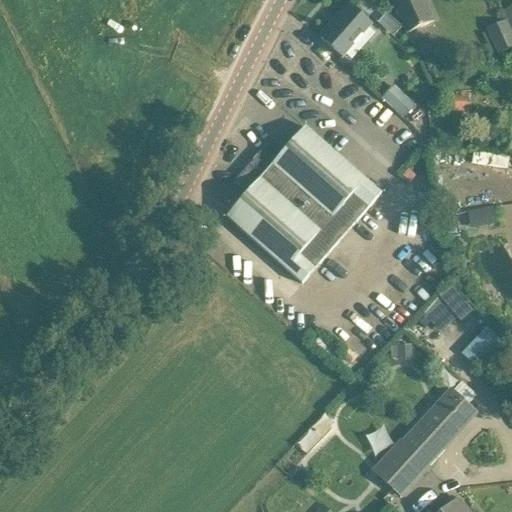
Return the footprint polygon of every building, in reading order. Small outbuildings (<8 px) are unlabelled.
[(391,0),(408,34),(434,22),(423,0),(391,0)] [(371,25),(364,19),(349,6),(320,38),(343,58),(371,25)] [(511,34),(511,8),(502,13),(511,34)] [(511,50),(511,37),(495,46),(500,56),(511,50)] [(470,112),(471,92),(461,92),(461,97),(453,97),(453,112),(470,112)] [(395,109),(405,117),(413,107),(404,98),(395,109)] [(365,180),(321,142),(306,128),(285,152),(272,141),(235,183),(248,195),(227,219),(305,287),(382,195),(365,180)] [(465,227),(497,226),(497,209),(465,210),(465,227)] [(453,285),(432,302),(452,326),(473,309),(453,285)] [(487,326),(463,353),(479,366),(503,340),(487,326)] [(476,413),(461,400),(452,392),(403,445),(402,443),(375,473),(401,497),(428,468),(427,466),(476,413)] [(364,433),(377,416),(360,403),(347,419),(364,433)] [(307,451),(336,424),(327,414),(298,441),(307,451)] [(385,426),(366,435),(375,455),(394,446),(385,426)] [(467,511),(458,501),(445,511),(467,511)]
